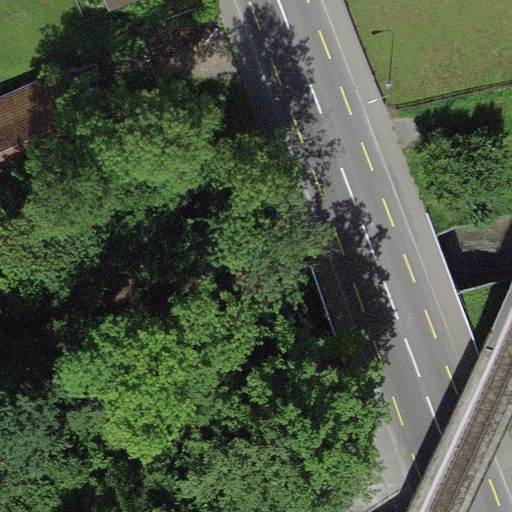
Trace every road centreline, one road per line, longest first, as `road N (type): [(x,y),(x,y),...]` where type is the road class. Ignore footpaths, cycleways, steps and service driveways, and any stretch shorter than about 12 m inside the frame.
road 1 (primary): [(278,0),(469,511)]
road 2 (track): [(335,150),(511,132)]
road 3 (track): [(438,424),(386,450),(317,511)]
